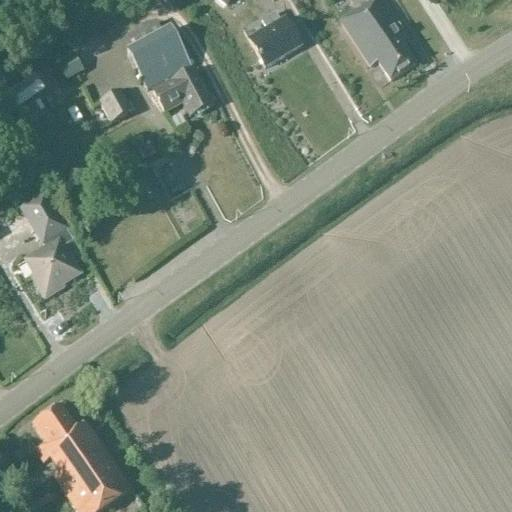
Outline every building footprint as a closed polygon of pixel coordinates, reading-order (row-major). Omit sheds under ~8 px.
[(390,84),(416,67),(403,48),(410,44),(380,0),(374,0),(339,24),(370,71),(378,66),(390,84)] [(265,71),(302,50),(285,22),(280,25),(275,16),(260,24),(265,33),(248,43),(265,71)] [(126,56),(147,94),(191,70),(170,32),(126,56)] [(59,72),(65,83),(82,72),(76,62),(59,72)] [(190,120),(213,108),(195,72),(153,94),(164,116),(183,107),(190,120)] [(33,101),(52,81),(44,73),(24,93),(33,101)] [(133,116),(121,96),(100,109),(112,129),(133,116)] [(142,160),(136,150),(124,158),(131,168),(142,160)] [(73,244),(57,218),(44,195),(20,209),(45,251),(24,264),(33,279),(31,279),(45,302),(63,292),(61,290),(80,279),(63,250),(73,244)] [(61,409),(32,428),(44,446),(35,452),(43,466),(49,462),(58,476),(53,480),(74,511),(105,511),(132,494),(86,425),(76,431),(61,409)] [(26,511),(40,511),(51,504),(44,494),(24,509),(26,511)]
